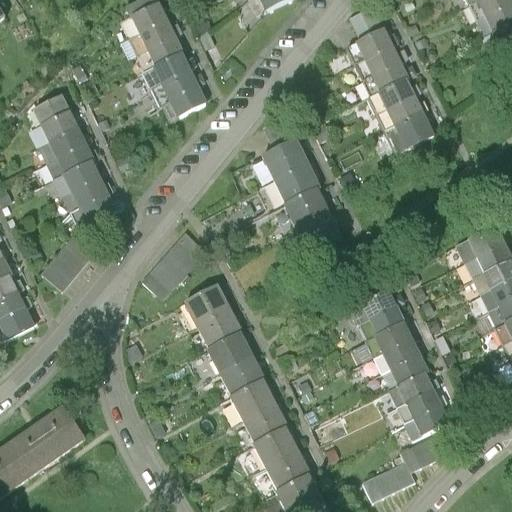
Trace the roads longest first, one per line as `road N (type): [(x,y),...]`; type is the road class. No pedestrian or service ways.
road 1 (residential): [(348,0),(122,283)]
road 2 (residential): [(122,283),(117,346),(145,447),(185,511)]
road 3 (residential): [(122,283),(0,411)]
